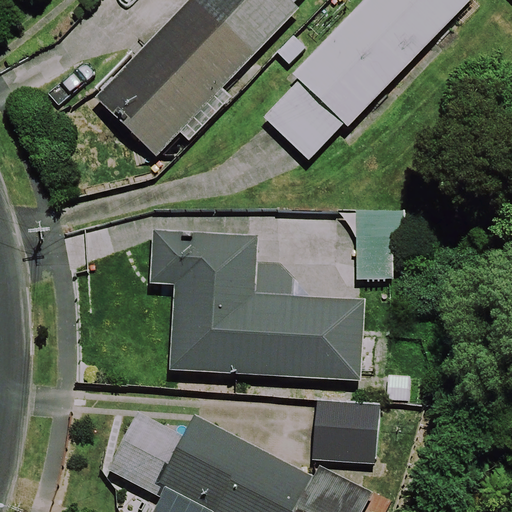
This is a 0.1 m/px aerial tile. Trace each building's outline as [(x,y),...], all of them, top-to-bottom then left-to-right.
[(282,0),(188,0),(185,3),(87,108),(154,170),(176,147),(189,159),(237,108),(224,95),(299,15),(282,0)] [(347,141),(475,0),(364,0),(289,83),(296,90),(262,127),(310,171),(341,136),(347,141)] [(393,219),(356,218),(355,288),(392,289),(393,219)] [(258,246),(149,239),(146,291),(174,292),(168,378),(361,389),(365,311),(254,305),(258,246)] [(367,511),(373,499),(315,473),(311,481),(189,426),(142,405),(107,482),(163,507),(166,500),(192,511),(367,511)] [(378,413),(316,408),(311,465),(374,470),(378,413)]
